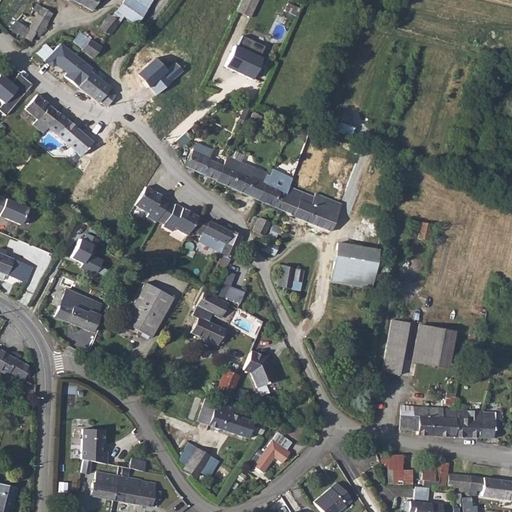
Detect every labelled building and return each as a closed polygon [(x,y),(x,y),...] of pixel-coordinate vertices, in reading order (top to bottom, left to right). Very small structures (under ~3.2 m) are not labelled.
[(71,0),(91,11),(97,0),(71,0)] [(124,0),(118,11),(138,25),(154,0),(124,0)] [(240,0),(236,12),(249,18),(255,6),(257,0),(240,0)] [(283,11),(296,17),(300,9),(286,4),(283,11)] [(28,28),(23,36),(30,40),(34,33),(39,36),(52,13),(40,6),(37,11),(28,28)] [(28,28),(14,20),(7,33),(15,37),(17,33),(23,36),(28,28)] [(83,46),(88,38),(80,33),(75,41),(83,46)] [(234,46),(224,67),(252,79),(261,58),(259,57),(264,46),(242,35),(236,47),(234,46)] [(82,47),(79,50),(92,58),(96,53),(100,48),(101,47),(89,38),(82,47)] [(64,76),(77,87),(89,72),(93,66),(61,42),(44,61),(52,67),(56,64),(66,73),(64,76)] [(139,45),(130,62),(142,68),(151,51),(139,45)] [(157,58),(139,74),(156,95),(185,72),(176,62),(167,69),(157,58)] [(89,72),(77,87),(98,103),(99,101),(106,107),(115,95),(108,90),(110,88),(89,72)] [(0,111),(6,116),(33,85),(21,74),(13,83),(3,75),(0,78),(0,99),(5,103),(0,108),(0,111)] [(33,124),(43,133),(47,128),(59,114),(36,94),(24,108),(37,119),(33,124)] [(59,114),(47,128),(80,156),(92,142),(59,114)] [(120,122),(97,153),(105,159),(99,166),(105,171),(134,132),(120,122)] [(187,130),(175,140),(182,147),(192,137),(187,130)] [(196,141),(185,166),(215,180),(222,164),(208,158),(212,149),(196,141)] [(215,180),(215,181),(229,187),(241,161),(226,155),(222,164),(215,180)] [(241,161),(229,187),(256,199),(268,173),(241,161)] [(268,173),(256,199),(272,206),(278,192),(284,194),(287,185),(290,177),(274,171),(272,175),(268,173)] [(284,194),(278,209),(279,210),(330,231),(341,203),(335,201),(337,197),(331,195),(330,198),(314,192),(313,195),(287,185),(284,194)] [(144,188),(133,206),(150,215),(148,218),(156,223),(168,201),(144,188)] [(278,192),(272,206),(278,209),(284,194),(278,192)] [(0,197),(0,216),(20,224),(26,208),(0,197)] [(229,231),(175,205),(163,226),(173,231),(175,228),(188,235),(191,230),(201,235),(199,240),(216,249),(215,252),(221,254),(218,262),(226,265),(229,258),(231,259),(241,236),(230,229),(229,231)] [(257,216),(250,231),(261,236),(268,221),(257,216)] [(421,221),(418,236),(429,238),(432,224),(421,221)] [(272,222),(265,237),(273,240),(276,233),(279,234),(282,227),(272,222)] [(122,225),(119,230),(124,234),(128,230),(122,225)] [(84,231),(70,257),(83,264),(82,268),(95,275),(103,258),(93,254),(100,239),(84,231)] [(335,242),(329,282),(371,289),(378,250),(335,242)] [(6,275),(7,274),(25,282),(31,269),(26,267),(27,264),(21,262),(9,257),(10,253),(0,248),(0,279),(2,281),(4,275),(6,275)] [(276,285),(290,288),(292,280),(300,282),(301,282),(303,270),(280,265),(276,285)] [(144,283),(122,322),(149,337),(171,297),(144,283)] [(223,297),(238,304),(243,292),(228,285),(223,297)] [(205,288),(190,314),(196,318),(189,332),(216,344),(223,329),(207,321),(211,313),(220,317),(227,303),(215,296),(210,294),(213,290),(205,286),(205,288)] [(101,303),(67,289),(54,317),(91,332),(99,314),(98,314),(101,303)] [(391,320),(381,372),(416,377),(418,362),(448,369),(455,330),(418,324),(411,361),(401,359),(409,322),(391,320)] [(0,370),(7,375),(8,371),(13,358),(0,349),(0,348),(1,347),(0,346),(0,370)] [(250,350),(242,369),(250,372),(256,387),(275,380),(271,370),(269,369),(267,364),(268,363),(265,357),(250,350)] [(13,358),(8,371),(22,379),(28,366),(13,358)] [(223,369),(214,392),(229,398),(238,375),(223,369)] [(454,393),(445,391),(443,404),(453,405),(454,393)] [(204,397),(196,421),(247,438),(250,431),(262,434),(265,425),(252,421),(253,420),(231,413),(233,406),(204,397)] [(399,430),(413,431),(417,431),(416,435),(435,436),(454,436),(454,410),(454,409),(437,408),(437,407),(399,405),(399,430)] [(454,410),(454,436),(476,437),(477,418),(479,418),(479,411),(466,410),(466,408),(455,408),(454,409),(454,410)] [(477,418),(476,437),(493,438),(493,426),(498,426),(499,412),(479,411),(479,418),(477,418)] [(101,430),(79,430),(79,460),(81,460),(103,464),(104,452),(100,452),(101,430)] [(271,440),(247,473),(256,480),(262,473),(274,457),(281,463),(289,452),(271,440)] [(187,442),(176,460),(184,465),(181,470),(195,479),(200,472),(208,477),(218,461),(187,442)] [(401,455),(387,455),(388,484),(412,484),(412,469),(402,469),(401,455)] [(131,457),(128,467),(142,472),(145,461),(131,457)] [(81,460),(79,473),(87,474),(89,462),(81,460)] [(421,469),(420,480),(423,480),(422,487),(430,488),(433,489),(435,471),(421,469)] [(91,483),(90,483),(88,496),(150,506),(152,500),(157,501),(159,491),(153,490),(154,484),(138,481),(138,479),(93,472),(91,483)] [(460,475),(447,474),(447,488),(458,489),(460,475)] [(460,475),(458,489),(468,490),(469,476),(460,475)] [(468,490),(467,495),(475,496),(475,491),(480,492),(480,497),(511,500),(511,481),(469,476),(468,490)] [(336,482),(313,502),(320,511),(336,511),(351,500),(336,482)] [(0,484),(0,511),(8,511),(14,488),(0,484)] [(428,502),(430,488),(422,487),(416,487),(414,501),(428,502)] [(458,494),(451,494),(451,503),(460,502),(460,494),(458,494)] [(471,496),(462,497),(463,511),(475,511),(475,505),(472,505),(471,496)] [(441,511),(442,504),(428,502),(414,501),(404,500),(404,511),(413,511),(412,511),(441,511)]
